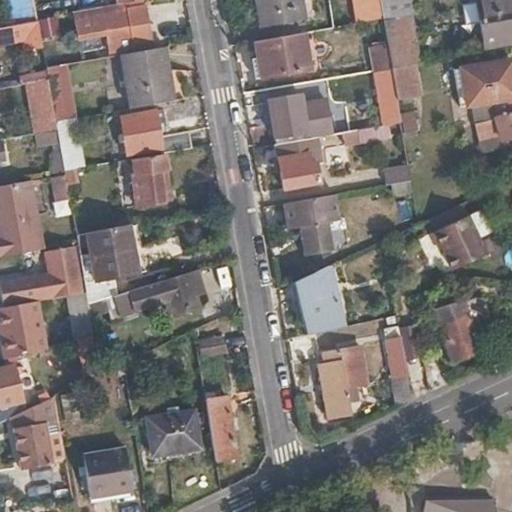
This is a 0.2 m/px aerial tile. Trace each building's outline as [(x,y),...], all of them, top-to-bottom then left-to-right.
[(32,0),(16,0),(20,22),(36,19),(32,0)] [(255,0),(261,29),(305,21),(301,0),(255,0)] [(334,13),(336,27),(383,19),(379,0),(354,0),(356,10),(334,13)] [(379,0),(383,19),(411,13),(418,12),(415,0),(379,0)] [(511,43),(511,0),(488,0),(475,3),(483,48),(511,43)] [(145,7),(74,20),(78,41),(106,36),(109,52),(151,45),(145,7)] [(414,65),(420,64),(411,13),(383,19),(387,44),(391,69),(414,65)] [(37,23),(0,28),(0,46),(21,43),(23,50),(41,47),(37,23)] [(305,33),(254,42),(257,61),(263,60),(267,80),(311,72),(305,33)] [(370,47),(374,72),(391,69),(387,44),(370,47)] [(129,109),(175,101),(165,47),(120,55),(129,109)] [(474,123),(511,111),(511,62),(511,59),(459,68),(459,69),(453,70),(455,90),(457,89),(463,89),(466,108),(471,106),(474,123)] [(263,60),(257,61),(261,81),(267,80),(263,60)] [(56,122),(75,119),(65,64),(46,68),(56,122)] [(419,97),(414,65),(391,69),(397,101),(419,97)] [(391,69),(374,72),(374,73),(377,73),(386,126),(400,123),(391,69)] [(30,83),(40,133),(56,130),(47,80),(30,83)] [(301,102),(325,98),(323,87),(299,91),(299,93),(301,102)] [(463,89),(457,89),(460,108),(466,108),(463,89)] [(307,140),(317,138),(331,136),(325,98),(301,102),(299,93),(267,99),(274,140),(277,139),(307,135),(307,140)] [(165,154),(192,149),(189,132),(160,137),(154,109),(119,115),(126,155),(162,150),(162,154),(165,154)] [(511,138),(511,111),(474,123),(474,124),(478,142),(499,137),(500,141),(511,138)] [(57,130),(60,144),(65,170),(84,167),(76,119),(75,119),(56,122),(57,130)] [(389,126),(357,131),(358,143),(391,138),(389,126)] [(40,133),(34,134),(36,148),(60,144),(57,130),(56,130),(40,133)] [(358,143),(357,131),(342,134),(344,145),(358,143)] [(277,139),(278,144),(307,140),(307,135),(277,139)] [(502,149),(500,141),(499,137),(478,142),(481,154),(502,149)] [(278,144),(274,145),(283,190),(320,183),(316,164),(322,163),(317,138),(307,140),(278,144)] [(60,153),(48,155),(51,171),(63,169),(60,153)] [(168,171),(165,154),(162,154),(128,160),(135,207),(171,202),(171,198),(166,171),(168,171)] [(134,207),(135,207),(128,160),(116,163),(123,208),(134,207)] [(384,186),(410,181),(407,164),(382,169),(384,186)] [(64,175),(50,178),(55,203),(69,199),(64,175)] [(0,257),(43,249),(31,181),(0,186),(0,257)] [(335,195),(282,204),(287,230),(298,227),(303,256),(333,251),(328,222),(339,220),(335,195)] [(469,215),(433,232),(443,253),(451,271),(488,253),(469,215)] [(86,293),(88,304),(105,298),(102,280),(139,274),(129,226),(83,233),(84,235),(86,247),(87,255),(92,279),(84,280),(86,293)] [(443,253),(433,232),(429,233),(440,255),(443,253)] [(86,247),(84,235),(77,236),(79,249),(86,247)] [(75,247),(45,252),(49,274),(0,282),(0,286),(4,308),(38,301),(67,297),(83,293),(75,247)] [(79,256),(84,280),(92,279),(87,255),(79,256)] [(296,282),(309,335),(343,327),(328,267),(296,282)] [(207,294),(198,269),(161,281),(161,282),(113,297),(119,319),(164,305),(168,318),(202,307),(199,296),(207,294)] [(74,342),(94,336),(88,304),(86,293),(83,293),(67,297),(74,342)] [(463,300),(433,311),(451,362),(481,352),(463,300)] [(0,308),(0,341),(3,360),(47,349),(38,301),(4,308),(0,308)] [(399,338),(404,363),(405,363),(423,360),(423,359),(417,327),(398,331),(399,338)] [(398,331),(398,328),(384,330),(386,340),(399,338),(398,331)] [(224,337),(198,341),(201,358),(226,353),(224,337)] [(390,380),(396,409),(412,402),(404,363),(399,338),(386,340),(384,340),(392,380),(390,380)] [(323,365),(317,366),(327,419),(349,415),(347,403),(359,401),(357,387),(368,384),(361,347),(322,353),(323,365)] [(13,367),(0,369),(0,406),(22,401),(13,367)] [(75,393),(65,396),(70,420),(81,417),(75,393)] [(20,471),(29,469),(54,464),(46,425),(58,423),(53,396),(14,415),(16,428),(12,428),(20,471)] [(205,399),(216,462),(238,459),(227,396),(205,399)] [(152,456),(200,449),(194,411),(146,419),(152,456)] [(32,485),(68,478),(58,423),(46,425),(54,464),(29,469),(32,485)] [(125,448),(82,455),(90,499),(132,491),(125,448)] [(201,454),(200,449),(152,456),(153,462),(201,454)]
